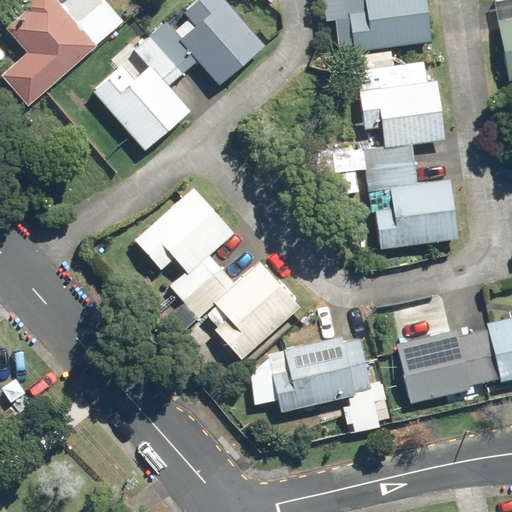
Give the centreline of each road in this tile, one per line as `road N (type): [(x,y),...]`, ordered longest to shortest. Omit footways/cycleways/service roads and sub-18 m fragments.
road 1 (residential): [(217,511),(172,449),(0,255)]
road 2 (residential): [(511,449),(228,511)]
